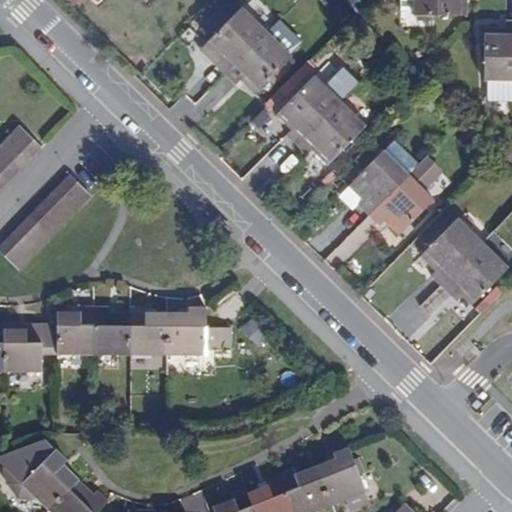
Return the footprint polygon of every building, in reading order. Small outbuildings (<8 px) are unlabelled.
[(412,0),(412,19),(464,20),(464,0),(412,0)] [(214,65),(226,77),(266,34),(241,10),(205,46),(218,60),(214,65)] [(511,22),(506,22),(506,28),(485,27),(485,98),(511,98),(511,22)] [(266,34),(226,77),(235,86),(239,81),(254,97),(291,59),(266,34)] [(285,137),(296,148),(337,106),(313,81),(276,118),(290,132),(285,137)] [(337,106),(296,148),(306,158),(311,153),(326,168),(362,131),(337,106)] [(30,159),(40,149),(18,129),(8,140),(30,159)] [(0,151),(20,170),(30,159),(8,140),(0,147),(0,151)] [(360,206),(370,217),(411,175),(386,150),(350,187),(364,202),(360,206)] [(0,171),(10,180),(20,170),(0,151),(0,171)] [(0,190),(10,180),(0,171),(0,190)] [(411,175),(370,217),(381,228),(385,223),(399,237),(436,199),(411,175)] [(89,197),(68,176),(58,186),(79,207),(89,197)] [(79,207),(58,186),(48,197),(69,219),(79,207)] [(59,229),(69,219),(48,197),(37,208),(59,229)] [(48,240),(59,229),(37,208),(27,218),(48,240)] [(38,250),(48,240),(27,218),(17,229),(38,250)] [(432,278),(443,289),(484,246),(458,221),(422,259),(437,273),(432,278)] [(6,240),(27,261),(38,250),(17,229),(6,240)] [(6,240),(0,245),(0,254),(17,271),(27,261),(6,240)] [(484,246),(443,289),(453,299),(459,293),(472,306),(508,268),(484,246)] [(57,356),(93,356),(94,309),(78,308),(78,314),(57,313),(57,326),(57,356)] [(93,356),(129,357),(129,314),(109,313),(108,309),(94,309),(93,356)] [(129,357),(167,357),(168,313),(146,313),(146,309),(130,309),(129,314),(129,357)] [(168,313),(167,357),(204,358),(227,358),(227,337),(205,337),(205,309),(189,309),(188,313),(168,313)] [(5,331),(4,374),(41,374),(41,356),(57,356),(57,326),(42,327),(26,326),(25,331),(5,331)] [(313,468),(329,508),(365,493),(347,450),(331,456),(333,460),(324,463),(313,468)] [(77,481),(62,466),(64,463),(53,452),(21,484),(47,510),(77,481)] [(291,511),(318,511),(329,508),(313,468),(295,475),(292,471),(277,477),(291,511)] [(253,511),(291,511),(277,477),(264,482),(266,486),(246,494),(253,511)] [(91,495),(77,481),(47,510),(48,511),(96,511),(106,503),(95,493),(91,495)] [(211,511),(253,511),(246,494),(245,490),(230,496),(231,500),(210,509),(211,511)]
